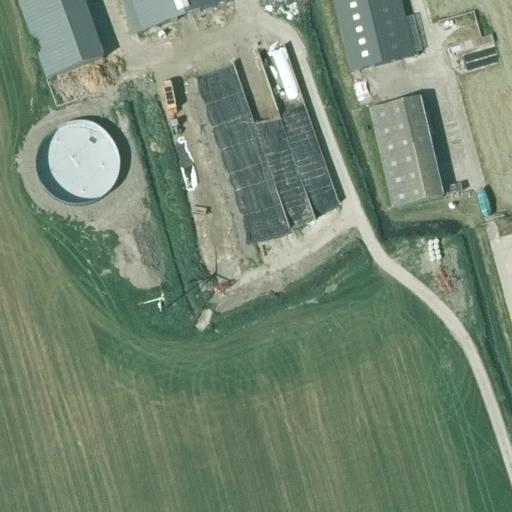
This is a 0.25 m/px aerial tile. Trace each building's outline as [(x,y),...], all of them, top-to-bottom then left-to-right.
[(18,0),(29,27),(47,79),(105,58),(85,7),(82,0),(18,0)] [(126,0),(140,34),(230,0),(126,0)] [(332,0),(350,73),(413,58),(398,0),(332,0)] [(421,99),(369,111),(392,210),(444,198),(421,99)] [(278,167),(311,161),(309,151),(296,153),(290,119),(281,121),(277,101),(255,105),(264,153),(275,152),(278,167)] [(308,184),(315,210),(340,203),(332,172),(323,175),(324,179),(308,184)] [(189,200),(210,251),(234,241),(213,190),(189,200)] [(444,280),(466,274),(462,260),(440,266),(444,280)] [(466,277),(446,280),(448,294),(469,290),(466,277)]
